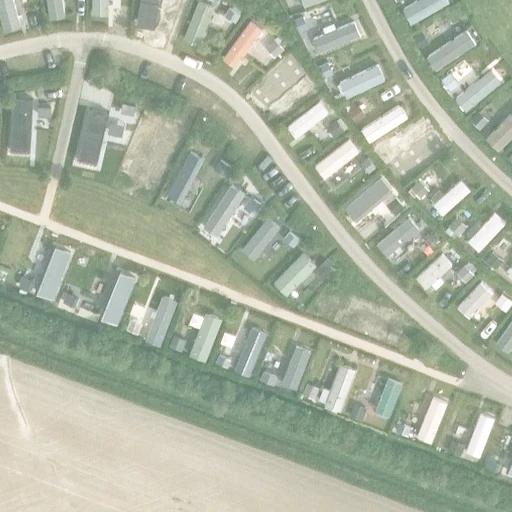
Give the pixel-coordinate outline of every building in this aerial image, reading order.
[(19,19),(13,0),(0,0),(0,4),(5,23),(19,19)] [(47,0),(50,12),(61,10),(58,0),(47,0)] [(92,0),(93,13),(105,13),(105,0),(92,0)] [(147,22),(151,0),(139,0),(135,20),(147,22)] [(417,19),(447,1),(446,0),(425,0),(411,8),(417,19)] [(194,43),(207,10),(196,6),(183,39),(194,43)] [(250,20),(223,57),(235,66),(262,29),(250,20)] [(321,50),(358,36),(352,22),(334,29),(332,23),(322,27),(324,33),(316,36),(321,50)] [(465,33),(436,52),(442,62),(472,43),(465,33)] [(285,61),(256,88),(265,97),(282,81),(286,86),(295,78),(290,73),(293,70),(285,61)] [(345,95),(380,79),(374,68),(353,78),(350,72),(339,77),(342,83),(340,84),(345,95)] [(491,73),(464,95),(472,104),(499,82),(491,73)] [(295,137),(327,112),(318,101),(287,126),(295,137)] [(369,140),(407,116),(399,104),(361,128),(369,140)] [(13,110),(10,149),(22,150),(24,127),(30,128),(31,116),(24,116),(25,111),(13,110)] [(511,110),(486,137),(498,150),(511,135),(511,110)] [(145,112),(122,170),(141,178),(157,139),(179,148),(187,129),(145,112)] [(88,121),(78,159),(90,162),(96,138),(102,140),(105,128),(99,127),(100,124),(88,121)] [(345,143),(316,164),(323,174),(340,161),(343,166),(353,159),(350,154),(352,153),(345,143)] [(406,176),(436,154),(428,143),(410,156),(407,152),(396,160),(399,165),(398,165),(406,176)] [(183,164),(167,196),(177,201),(186,183),(192,186),(198,175),(192,172),(194,170),(183,164)] [(442,213),(470,189),(461,179),(444,194),(440,189),(430,198),(434,202),(433,203),(442,213)] [(355,213),(382,189),(374,180),(347,203),(355,213)] [(226,190),(204,224),(214,230),(236,197),(226,190)] [(478,250),(505,221),(494,211),(481,226),(476,222),(467,231),(472,236),(468,240),(478,250)] [(262,220),(237,251),(250,262),(264,244),(275,254),(287,240),(275,230),(274,231),(262,220)] [(387,251),(414,229),(406,220),(380,242),(387,251)] [(28,286),(43,249),(29,244),(14,281),(28,286)] [(421,290),(459,255),(450,245),(412,280),(421,290)] [(303,252),(274,281),(287,293),(301,279),(306,283),(315,274),(310,270),(315,264),(303,252)] [(74,300),(87,266),(76,262),(63,296),(74,300)] [(119,316),(131,283),(120,279),(113,296),(107,294),(103,304),(110,306),(108,312),(119,316)] [(469,316),(491,292),(480,281),(458,306),(469,316)] [(164,331),(176,300),(165,296),(153,327),(164,331)] [(339,322),(381,338),(386,324),(345,308),(339,322)] [(205,359),(221,317),(206,311),(189,353),(205,359)] [(511,320),(496,341),(506,349),(511,341),(511,320)] [(249,375),(265,334),(252,329),(243,353),(237,350),(233,362),(238,364),(236,370),(249,375)] [(294,391),(310,352),(298,347),(290,368),(284,365),(280,377),(286,379),(283,386),(294,391)] [(340,409),(356,369),(339,362),(338,365),(331,362),(324,380),(323,379),(320,386),(323,387),(318,398),(324,400),(324,403),(340,409)] [(386,418),(399,385),(389,381),(376,414),(386,418)] [(433,436),(447,401),(435,396),(427,417),(421,415),(416,427),(422,429),(422,431),(433,436)] [(480,412),(466,450),(479,455),(493,417),(480,412)]
